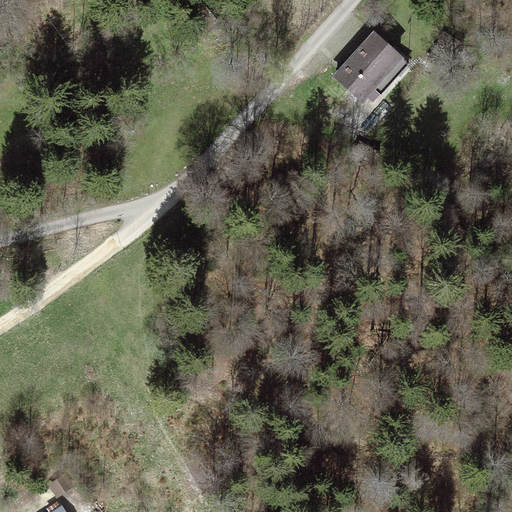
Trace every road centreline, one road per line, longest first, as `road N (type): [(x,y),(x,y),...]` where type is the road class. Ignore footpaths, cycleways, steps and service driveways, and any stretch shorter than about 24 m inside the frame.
road 1 (residential): [(353,0),(172,191),(0,237)]
road 2 (track): [(0,330),(129,232),(155,200)]
